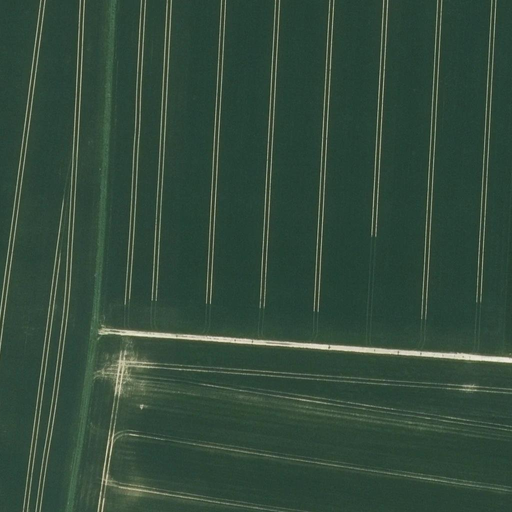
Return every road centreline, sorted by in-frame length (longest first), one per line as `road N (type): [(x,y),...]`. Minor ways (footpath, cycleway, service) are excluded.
road 1 (track): [(108,0),(94,331),(68,511)]
road 2 (track): [(511,361),(94,331)]
